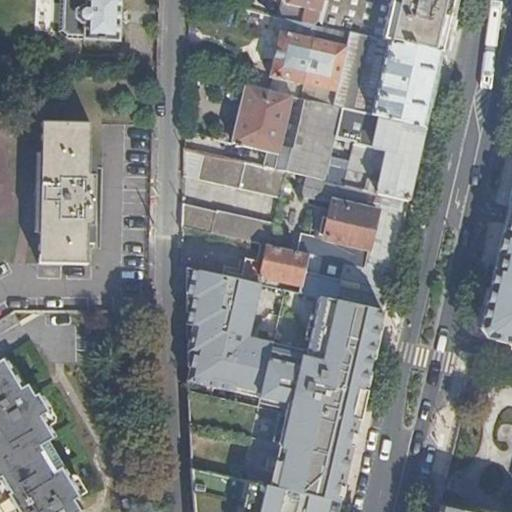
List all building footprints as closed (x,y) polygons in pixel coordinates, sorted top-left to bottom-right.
[(120,0),(85,0),(85,8),(81,8),(76,14),(75,22),(79,27),(84,27),(84,42),(118,44),(120,0)] [(288,0),(284,20),(316,28),(322,0),(288,0)] [(441,56),(453,0),(322,0),(316,28),(348,35),(387,43),(441,56)] [(284,20),(282,20),(279,33),(313,41),(316,28),(284,20)] [(345,48),(348,35),(316,28),(313,41),(345,48)] [(269,78),(302,87),(313,41),(279,33),(269,78)] [(370,119),(387,43),(348,35),(345,48),(335,96),(331,110),(360,117),(370,119)] [(302,87),(335,96),(345,48),(313,41),(302,87)] [(423,131),(441,56),(387,43),(370,119),(423,131)] [(0,62),(0,76),(14,77),(13,69),(10,63),(0,62)] [(277,86),(274,97),(299,103),(301,93),(277,86)] [(307,180),(323,183),(328,158),(332,142),(354,147),(358,128),(360,117),(331,110),(299,103),(274,97),(246,90),(233,144),(265,152),(278,155),(274,171),(287,175),(307,180)] [(407,204),(423,131),(370,119),(360,117),(358,128),(378,132),(374,152),(354,147),(349,164),(328,158),(323,183),(407,204)] [(45,124),(40,265),(89,267),(91,229),(96,229),(97,177),(92,177),(94,127),(45,124)] [(183,148),(181,176),(280,201),(287,175),(274,171),(261,168),(183,148)] [(265,152),(261,168),(274,171),(278,155),(265,152)] [(390,277),(407,204),(323,183),(307,180),(300,203),(329,209),(326,222),(320,221),(315,238),(299,234),(294,253),(311,258),(332,263),(390,277)] [(181,203),(180,226),(254,244),(270,247),(274,227),(181,203)] [(511,346),(511,204),(508,204),(479,328),(489,342),(511,346)] [(381,315),(390,277),(332,263),(329,281),(308,276),(311,258),(294,253),(270,247),(254,244),(251,261),(236,258),(231,279),(231,280),(289,293),(292,294),(294,285),(316,290),(314,300),(381,315)] [(267,381),(210,367),(231,280),(231,279),(186,268),(180,294),(186,296),(180,322),(186,324),(181,350),(187,351),(183,380),(186,469),(254,486),(274,491),(338,506),(356,424),(373,349),(381,315),(314,300),(292,294),(289,293),(267,381)] [(82,511),(86,511),(78,498),(80,497),(72,479),(65,468),(57,473),(42,446),(51,441),(57,437),(52,429),(44,417),(53,413),(43,393),(38,397),(30,401),(24,388),(7,359),(0,363),(0,499),(6,511),(82,511)] [(31,384),(24,388),(30,401),(38,397),(31,384)] [(59,424),(53,413),(44,417),(52,429),(59,424)] [(65,468),(51,441),(42,446),(57,473),(65,468)] [(254,486),(186,469),(190,511),(336,511),(338,506),(274,491),(254,486)] [(72,479),(80,497),(88,493),(78,475),(72,479)]
